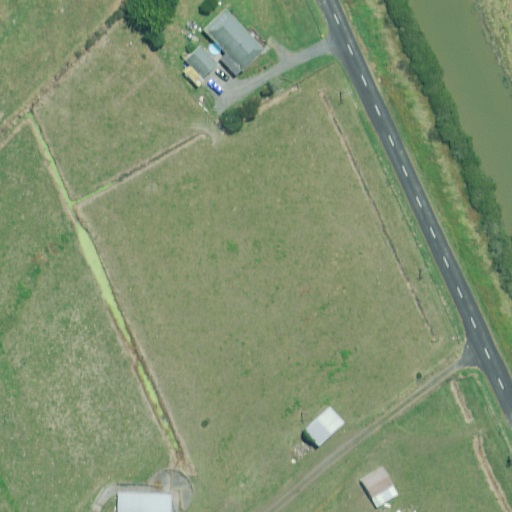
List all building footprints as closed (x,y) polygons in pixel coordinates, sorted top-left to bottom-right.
[(262,51),(224,10),(202,30),(226,56),(218,63),(233,78),(262,51)] [(216,65),(199,47),(184,60),(200,79),(216,65)] [(341,423),(326,408),(301,431),(316,446),(341,423)] [(397,495),(381,467),(360,480),(376,507),(397,495)] [(168,511),(169,496),(116,493),(115,511),(168,511)]
